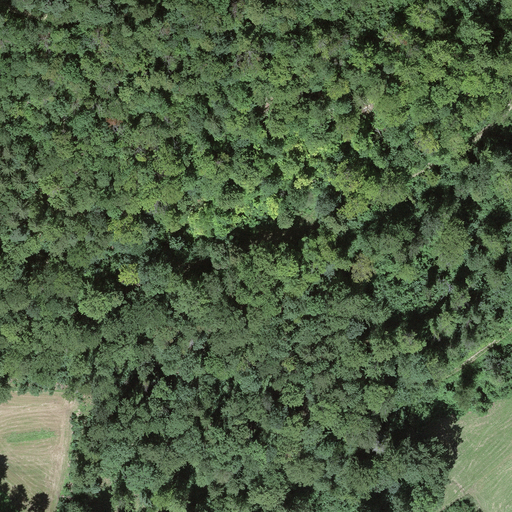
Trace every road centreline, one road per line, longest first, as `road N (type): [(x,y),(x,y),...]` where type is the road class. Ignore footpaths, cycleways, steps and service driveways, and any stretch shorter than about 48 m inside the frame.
road 1 (track): [(511,84),(490,126),(315,223),(147,282),(0,306)]
road 2 (track): [(156,511),(420,389),(511,327)]
road 3 (track): [(142,0),(98,17),(50,18),(0,6)]
